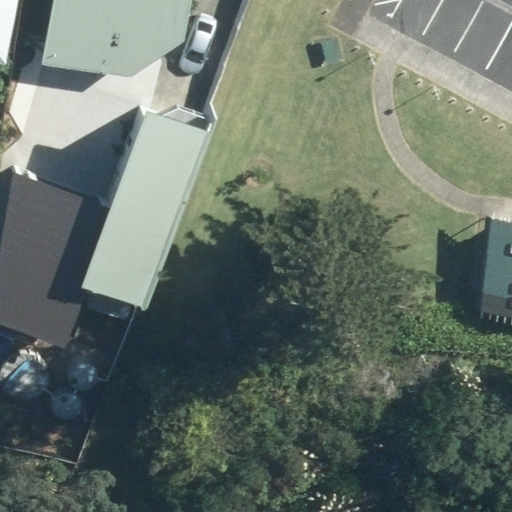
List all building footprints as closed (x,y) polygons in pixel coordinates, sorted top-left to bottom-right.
[(0,0),(0,58),(8,60),(18,0),(0,0)] [(190,0),(51,0),(42,58),(179,79),(190,0)] [(149,99),(79,273),(145,299),(215,124),(203,119),(207,108),(164,91),(159,103),(149,99)] [(511,220),(492,217),(476,319),(511,324),(511,220)] [(101,308),(95,337),(124,343),(130,314),(101,308)]
